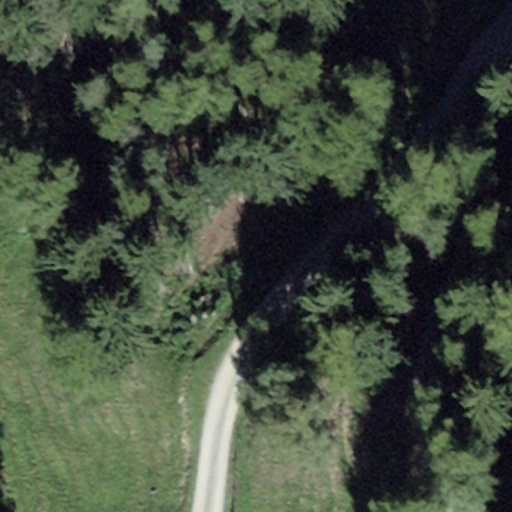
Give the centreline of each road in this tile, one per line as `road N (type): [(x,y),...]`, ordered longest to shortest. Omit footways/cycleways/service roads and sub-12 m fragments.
road 1 (unclassified): [(209,511),(233,388),(511,18)]
road 2 (unclassified): [(511,264),(436,425),(459,511)]
